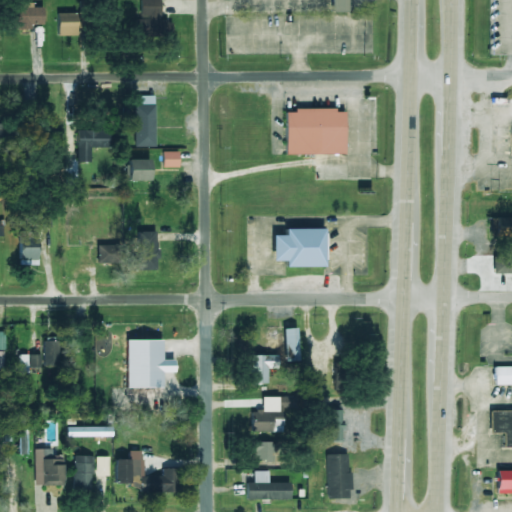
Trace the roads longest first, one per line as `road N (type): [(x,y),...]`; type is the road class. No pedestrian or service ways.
road 1 (residential): [(203,511),(200,0)]
road 2 (residential): [(426,73),(0,72)]
road 3 (residential): [(419,297),(0,299)]
road 4 (primary): [(441,297),(449,161)]
road 5 (primary): [(404,172),(402,297)]
